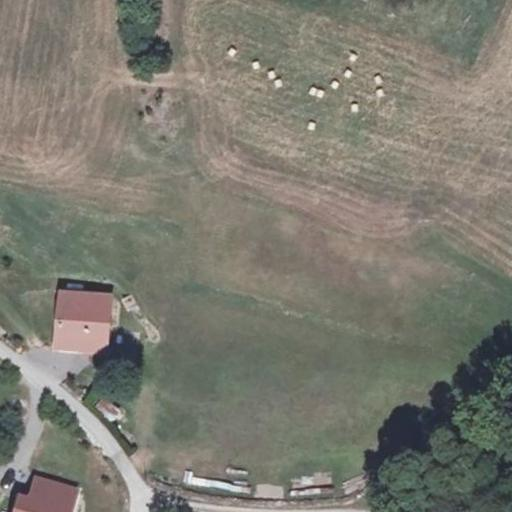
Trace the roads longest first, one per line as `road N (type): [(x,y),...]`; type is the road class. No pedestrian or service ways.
road 1 (residential): [(0,346),(92,414),(127,459),(148,502),(144,511)]
road 2 (track): [(148,502),(274,511)]
